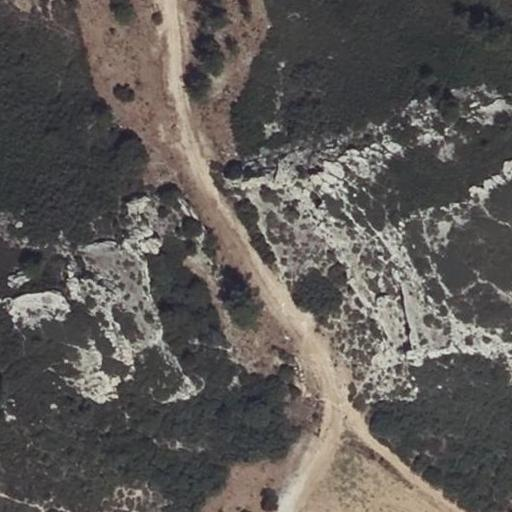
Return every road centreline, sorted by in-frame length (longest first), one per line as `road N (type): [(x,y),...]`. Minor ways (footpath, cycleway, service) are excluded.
road 1 (track): [(283,511),(329,457),(334,416),(321,377),(179,120),(174,0)]
road 2 (track): [(334,416),(384,458),(478,511)]
